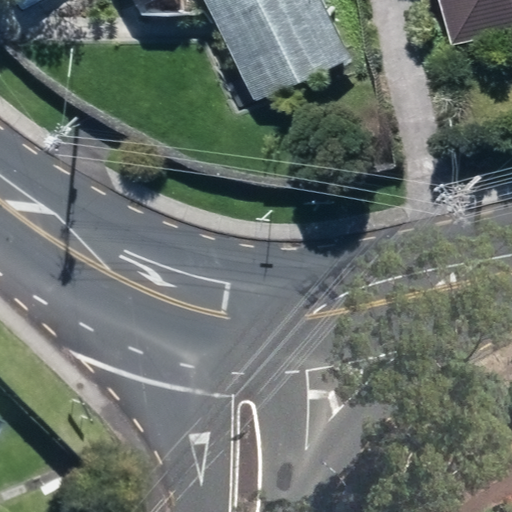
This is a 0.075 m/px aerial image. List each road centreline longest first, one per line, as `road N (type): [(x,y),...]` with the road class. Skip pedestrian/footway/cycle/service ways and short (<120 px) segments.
road 1 (tertiary): [(511,284),(387,392),(297,511)]
road 2 (tertiary): [(222,315),(511,264)]
road 3 (tertiary): [(0,195),(77,255),(222,315)]
road 4 (tertiary): [(222,315),(273,386),(286,469),(276,511)]
road 5 (tertiary): [(199,511),(192,394),(222,315)]
